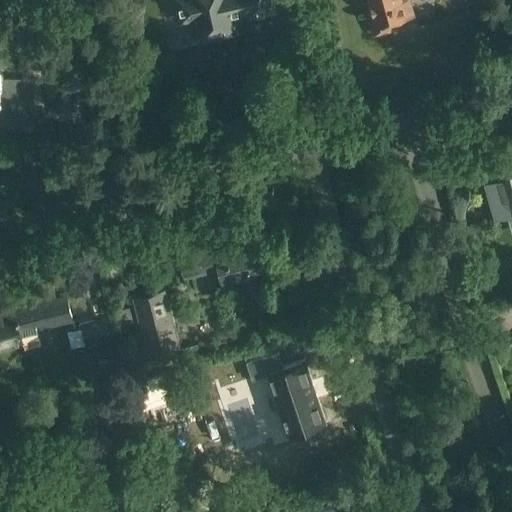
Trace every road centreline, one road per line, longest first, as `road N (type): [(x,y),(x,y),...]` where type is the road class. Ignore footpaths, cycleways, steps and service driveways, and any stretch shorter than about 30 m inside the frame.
road 1 (residential): [(415,511),(299,147)]
road 2 (residential): [(511,449),(407,122)]
road 3 (residential): [(0,223),(299,147)]
